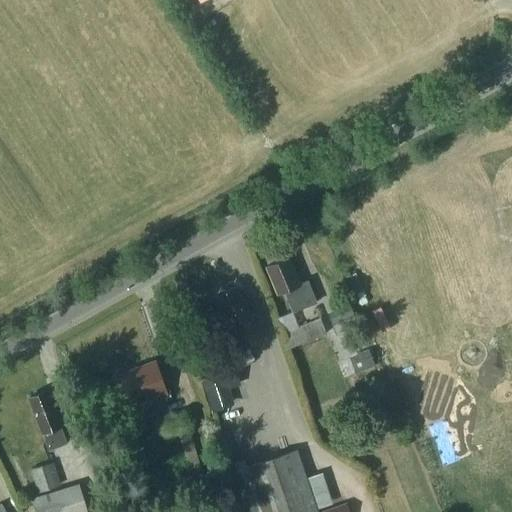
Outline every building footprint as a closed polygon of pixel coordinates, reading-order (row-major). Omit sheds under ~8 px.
[(316,304),(307,281),(299,284),(289,258),(266,267),(277,295),(284,293),(292,314),(316,304)] [(249,318),(237,288),(226,293),(223,292),(218,293),(217,297),(214,298),(221,313),(211,317),(227,356),(230,355),(235,366),(254,359),(250,347),(259,343),(248,318),(249,318)] [(335,331),(357,322),(351,308),(329,316),(335,331)] [(320,320),(282,333),(288,348),(325,334),(320,320)] [(370,354),(351,361),(356,373),(375,365),(370,354)] [(164,396),(155,367),(114,381),(124,410),(164,396)] [(231,367),(201,377),(212,411),(227,406),(222,390),(224,386),(236,382),(231,367)] [(68,444),(54,407),(52,407),(47,392),(30,398),(36,414),(34,415),(48,451),(68,444)] [(191,429),(185,409),(161,416),(167,436),(178,433),(189,473),(171,478),(175,494),(206,485),(189,430),(191,429)] [(317,511),(296,450),(247,466),(245,460),(234,463),(250,511),(317,511)] [(51,465),(31,472),(38,494),(58,487),(51,465)] [(87,511),(78,482),(31,497),(35,511),(87,511)] [(321,510),(321,511),(349,511),(346,502),(321,510)]
